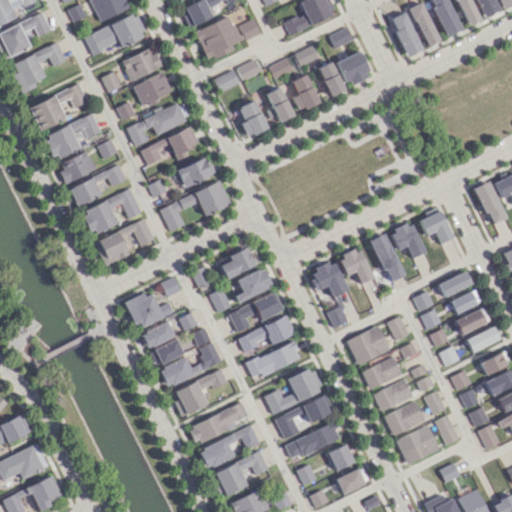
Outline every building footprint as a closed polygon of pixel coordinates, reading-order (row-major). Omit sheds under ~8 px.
[(0,0),(0,22),(13,17),(10,11),(33,1),(32,0),(0,0)] [(88,0),(96,21),(127,8),(123,0),(88,0)] [(210,17),(206,7),(222,0),(224,3),(232,0),(193,0),(179,6),(187,26),(210,17)] [(300,0),(297,2),(301,13),(280,22),(286,34),(332,15),(326,0),(300,0)] [(427,0),(444,36),(459,29),(445,0),(427,0)] [(453,0),(464,25),(476,20),(468,0),(453,0)] [(496,10),(491,0),(474,0),(482,16),(496,10)] [(406,7),(423,46),(436,40),(419,1),(406,7)] [(83,15),(78,3),(65,9),(71,21),(83,15)] [(418,50),(402,11),(387,18),(402,56),(418,50)] [(0,57),(0,58),(27,47),(24,40),(33,36),(47,30),(40,13),(0,28),(0,57)] [(81,36),(89,54),(116,42),(118,46),(143,34),(134,13),(81,36)] [(232,48),(230,44),(238,40),(226,15),(192,31),(205,60),(232,48)] [(243,40),(258,33),(250,18),(236,25),(243,40)] [(331,47),(350,38),(345,27),(326,35),(331,47)] [(9,62),(13,71),(10,73),(18,93),(33,86),(31,81),(42,76),(35,62),(46,57),(50,65),(63,60),(55,42),(9,62)] [(291,52),(297,66),(315,58),(310,45),(291,52)] [(148,55),(146,48),(118,60),(127,80),(160,66),(154,53),(148,55)] [(367,75),(356,51),(334,61),(346,86),(367,75)] [(239,80),(258,71),(252,58),(234,67),(239,80)] [(265,66),(271,79),(290,71),(284,58),(265,66)] [(341,89),(328,61),(314,68),(328,96),(341,89)] [(236,83),(230,70),(211,78),(216,91),(236,83)] [(99,76),(105,91),(118,86),(112,71),(99,76)] [(169,93),(160,72),(130,84),(139,106),(169,93)] [(294,110),(314,103),(304,74),(289,79),(294,93),(289,95),(294,110)] [(26,106),(36,130),(63,118),(56,103),(67,98),(71,107),(84,100),(76,83),(26,106)] [(263,93),(269,106),(263,109),(270,124),(290,114),(276,87),(263,93)] [(238,122),(244,136),(264,128),(252,100),(235,107),(241,120),(238,122)] [(119,119),(132,113),(126,101),(114,107),(119,119)] [(187,118),(179,101),(123,126),(132,145),(145,139),(140,129),(149,125),(153,133),(187,118)] [(77,147),(73,139),(83,134),(85,137),(97,131),(90,114),(40,136),(50,159),(77,147)] [(196,143),(187,125),(163,136),(174,159),(183,155),(180,150),(196,143)] [(100,158),(114,153),(108,139),(94,144),(100,158)] [(143,162),(168,154),(163,139),(138,147),(143,162)] [(55,164),(64,182),(92,169),(84,151),(55,164)] [(211,173),(203,156),(173,170),(182,187),(211,173)] [(122,179),(116,165),(66,187),(73,205),(98,194),(93,182),(105,177),(108,185),(122,179)] [(511,204),(511,172),(491,182),(498,197),(507,193),(511,204)] [(163,190),(157,178),(145,184),(151,196),(163,190)] [(202,215),(228,203),(217,179),(190,192),(202,215)] [(487,224),(502,218),(486,180),(471,187),(487,224)] [(125,218),(138,212),(128,189),(77,210),(88,234),(114,223),(107,208),(119,203),(125,218)] [(167,231),(181,224),(175,210),(193,202),(190,193),(157,208),(167,231)] [(436,242),(448,238),(438,210),(416,218),(422,235),(432,231),(436,242)] [(127,255),(119,236),(131,231),(137,245),(150,239),(143,220),(91,240),(101,265),(127,255)] [(387,229),(394,249),(404,245),(408,257),(420,252),(409,221),(387,229)] [(400,275),(382,233),(368,239),(385,281),(400,275)] [(217,265),(224,279),(252,264),(243,246),(225,255),(228,260),(217,265)] [(369,277),(357,247),(336,255),(344,275),(352,271),(357,282),(369,277)] [(511,278),(511,247),(500,252),(511,279),(511,278)] [(325,285),(329,296),(343,290),(333,261),(306,270),(313,290),(325,285)] [(208,283),(202,266),(189,271),(195,288),(208,283)] [(232,295),(235,301),(269,287),(261,268),(234,279),(239,292),(232,295)] [(435,282),(441,296),(469,284),(463,271),(435,282)] [(178,290),(172,276),(158,282),(164,296),(178,290)] [(206,294),(215,312),(228,305),(218,287),(206,294)] [(447,301),(453,313),(478,301),(472,289),(447,301)] [(148,290),(123,301),(135,328),(170,312),(166,302),(155,307),(148,290)] [(430,304),(424,291),(410,297),(416,310),(430,304)] [(225,311),(233,331),(247,326),(243,317),(254,313),(257,319),(280,310),(273,292),(225,311)] [(345,321),(338,304),(323,310),(330,327),(345,321)] [(452,319),(458,333),(487,321),(481,307),(452,319)] [(417,314),(423,328),(437,322),(431,309),(417,314)] [(182,330),(194,324),(189,312),(176,317),(182,330)] [(292,333),(284,315),(234,336),(240,349),(266,339),(268,343),(292,333)] [(405,334),(397,316),(384,321),(392,340),(405,334)] [(146,348),(171,336),(164,321),(138,333),(146,348)] [(355,364),(387,349),(375,325),(343,340),(355,364)] [(462,339),(469,352),(496,339),(490,326),(462,339)] [(189,333),(195,345),(207,340),(201,327),(189,333)] [(427,333),(432,346),(445,340),(439,328),(427,333)] [(152,348),(158,363),(181,354),(174,338),(152,348)] [(298,358),(291,341),(242,361),(249,376),(258,372),(259,375),(298,358)] [(218,362),(209,342),(195,348),(201,361),(187,367),(183,356),(156,368),(164,386),(218,362)] [(456,359),(450,346),(436,352),(442,365),(456,359)] [(507,363),(502,351),(477,362),(482,374),(507,363)] [(398,374),(391,356),(359,370),(366,388),(398,374)] [(411,377),(424,371),(420,364),(408,370),(411,377)] [(269,412),(321,390),(311,367),(284,378),(290,393),(280,397),(276,388),(261,395),(269,412)] [(482,382),(489,395),(511,383),(511,371),(510,368),(482,382)] [(172,390),(176,399),(172,400),(179,416),(205,404),(198,389),(209,385),(210,388),(224,382),(218,369),(172,390)] [(453,389),(467,383),(461,370),(447,376),(453,389)] [(414,382),(418,391),(430,385),(426,376),(414,382)] [(376,409),(409,398),(403,380),(370,391),(376,409)] [(475,402),(469,389),(457,395),(463,408),(475,402)] [(442,408),(434,390),(421,396),(429,414),(442,408)] [(511,390),(495,398),(500,411),(511,405),(511,390)] [(281,438),(297,431),(295,426),(330,410),(323,394),(272,417),(281,438)] [(381,414),(389,434),(421,421),(413,401),(381,414)] [(246,418),(239,402),(185,427),(192,443),(246,418)] [(486,420),(479,406),(466,413),(472,426),(486,420)] [(511,434),(511,433),(511,412),(495,420),(498,427),(507,424),(511,434)] [(0,422),(0,443),(28,431),(20,414),(0,422)] [(442,444),(454,440),(445,415),(433,420),(442,444)] [(337,438),(330,422),(281,444),(289,460),(337,438)] [(496,442),(487,424),(475,430),(484,448),(496,442)] [(404,464),(436,449),(425,425),(393,439),(404,464)] [(195,447),(203,468),(231,457),(225,443),(239,438),(243,448),(256,444),(250,426),(195,447)] [(0,479),(17,472),(19,477),(45,467),(35,444),(0,458),(0,479)] [(332,470),(351,462),(343,444),(325,451),(332,470)] [(294,469),(301,484),(313,478),(306,463),(294,469)] [(456,476),(452,463),(437,468),(441,481),(456,476)] [(333,478),(339,493),(366,481),(360,466),(333,478)] [(0,496),(0,499),(5,511),(22,511),(17,498),(29,493),(35,508),(60,498),(51,476),(0,496)] [(453,494),(461,511),(484,511),(473,486),(453,494)] [(232,511),(264,511),(268,510),(257,488),(228,503),(232,511)] [(307,495),(313,507),(325,501),(319,489),(307,495)] [(289,504),(283,491),(270,498),(275,510),(289,504)] [(511,511),(511,502),(508,494),(489,503),(493,511),(511,511)] [(424,510),(425,511),(455,511),(448,498),(424,510)]
